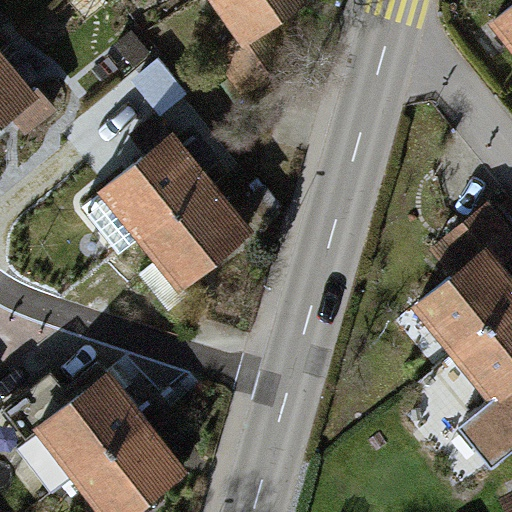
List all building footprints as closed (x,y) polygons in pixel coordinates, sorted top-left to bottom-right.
[(220,0),(244,33),(219,51),(252,97),(293,68),(261,23),(294,0),(220,0)] [(511,3),(495,17),(511,38),(511,3)] [(133,65),(151,51),(132,27),(114,41),(133,65)] [(0,50),(0,116),(15,105),(30,124),(52,106),(36,86),(31,90),(0,50)] [(173,76),(155,54),(140,67),(158,88),(173,76)] [(173,132),(83,204),(121,250),(142,233),(210,178),(173,132)] [(210,178),(142,233),(180,279),(248,224),(210,178)] [(280,204),(264,184),(250,196),(265,215),(280,204)] [(484,248),(418,301),(456,348),(511,302),(511,277),(498,260),(511,248),(511,231),(488,203),(463,223),(484,248)] [(511,302),(456,348),(493,393),(459,421),(492,461),(511,445),(511,302)] [(132,380),(118,363),(106,371),(98,360),(83,372),(77,381),(66,391),(50,372),(6,405),(28,434),(18,443),(53,489),(77,471),(146,417),(125,387),(132,380)] [(146,417),(77,471),(108,511),(121,511),(182,464),(146,417)]
